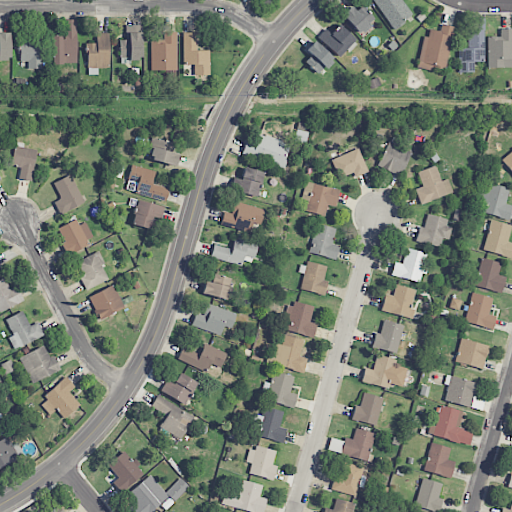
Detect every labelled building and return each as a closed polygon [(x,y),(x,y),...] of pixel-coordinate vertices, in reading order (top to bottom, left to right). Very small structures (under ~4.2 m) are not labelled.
[(412,16),(401,0),(372,0),(392,30),(412,16)] [(341,15),(359,34),(375,19),(362,6),(357,11),(351,5),(341,15)] [(484,17),(467,17),(467,48),(458,48),(458,73),(473,73),(473,62),(483,62),(484,17)] [(76,20),(63,20),(63,36),(52,36),(52,65),(77,65),(76,20)] [(418,68),(443,73),(453,27),(441,24),(439,31),(426,29),(418,68)] [(355,40),(338,25),(330,34),(325,29),(317,38),(338,58),(355,40)] [(141,60),(141,26),(126,26),(126,40),(119,40),(119,56),(128,56),(128,60),(141,60)] [(488,68),(511,67),(511,29),(499,29),(499,36),(487,37),(488,68)] [(177,71),(177,32),(163,32),(163,39),(151,38),(150,71),(177,71)] [(0,59),(10,59),(9,33),(0,33),(0,59)] [(196,33),(184,33),(183,65),(194,65),(193,76),(209,76),(210,51),(196,51),(196,33)] [(108,34),(97,34),(97,44),(87,44),(87,68),(109,68),(108,34)] [(28,69),(42,69),(42,35),(29,35),(29,42),(20,42),(19,61),(28,62),(28,69)] [(310,55),(304,62),(318,75),(333,59),(314,41),(305,50),(310,55)] [(284,167),(289,144),(247,133),(242,156),(284,167)] [(175,144),(154,138),(147,159),(175,167),(178,154),(173,153),(175,144)] [(400,177),(412,148),(389,138),(377,167),(400,177)] [(30,181),(37,151),(15,146),(10,166),(20,168),(18,179),(30,181)] [(354,177),(367,172),(358,148),(332,159),(339,177),(352,172),(354,177)] [(511,150),(500,161),(511,174),(511,150)] [(165,202),(169,189),(152,184),(155,171),(131,165),(124,190),(165,202)] [(448,179),(441,181),(435,166),(417,172),(422,187),(415,190),(420,205),(453,193),(448,179)] [(262,171),(242,169),(241,179),(232,178),(230,192),(259,196),(262,171)] [(53,202),(59,215),(84,203),(70,175),(53,183),(60,199),(53,202)] [(305,211),(324,217),(327,205),(335,207),(339,191),(306,181),(302,196),(308,198),(305,211)] [(505,204),(509,188),(489,184),(487,193),(478,191),(476,202),(483,204),(481,213),(508,220),(511,206),(505,204)] [(164,206),(136,201),(132,226),(152,229),(154,218),(162,220),(164,206)] [(253,223),(260,225),(264,209),(234,202),(231,214),(223,212),(221,221),(233,224),(232,228),(250,233),(253,223)] [(442,238),(448,240),(453,223),(427,215),(423,228),(419,227),(415,240),(440,248),(442,238)] [(79,225),(76,219),(57,228),(68,253),(94,241),(85,222),(79,225)] [(511,225),(489,221),(483,251),(511,257),(511,252),(511,243),(507,243),(511,225)] [(331,244),(336,229),(316,223),(308,252),(335,260),(339,246),(331,244)] [(258,243),(234,237),(231,249),(213,245),(210,258),(242,266),(243,261),(253,263),(258,243)] [(428,253),(406,248),(402,264),(394,262),(390,276),(419,283),(421,273),(423,274),(428,253)] [(76,262),(83,276),(79,278),(85,291),(108,280),(101,265),(104,264),(98,251),(76,262)] [(505,277),(498,275),(501,263),(482,258),(474,286),(501,293),(505,277)] [(326,267),(300,262),(298,273),(303,274),(300,290),(324,295),(327,281),(324,281),(326,267)] [(226,300),(232,279),(214,274),(211,283),(205,281),(201,294),(226,300)] [(16,285),(9,288),(5,278),(0,280),(0,311),(23,301),(16,285)] [(100,320),(124,308),(112,285),(88,297),(100,320)] [(385,294),(380,311),(411,319),(414,309),(410,308),(415,290),(395,285),(392,296),(385,294)] [(489,315),(492,298),(471,293),(464,323),(492,329),(495,316),(489,315)] [(236,314),(207,303),(202,316),(195,313),(190,326),(220,336),(223,326),(231,329),(236,314)] [(310,322),(313,307),(289,303),(283,331),(314,337),(316,324),(310,322)] [(44,336),(37,322),(30,326),(22,311),(5,319),(13,335),(8,338),(14,350),(44,336)] [(398,353),(402,325),(382,321),(380,334),(374,333),(372,349),(398,353)] [(303,341),(285,335),(282,345),(273,343),(267,362),(303,373),(307,359),(299,356),(303,341)] [(454,362),(482,369),(488,345),(460,339),(454,362)] [(177,359),(206,373),(210,364),(220,368),(226,354),(204,343),(199,355),(182,347),(177,359)] [(31,384),(58,371),(46,345),(19,358),(31,384)] [(402,387),(407,368),(392,365),(393,359),(376,355),(372,370),(364,368),(361,382),(385,388),(386,383),(402,387)] [(172,385),(166,381),(160,391),(184,405),(196,383),(179,373),(172,385)] [(477,383),(446,375),(444,384),(448,385),(443,401),(470,408),(477,383)] [(56,410),(64,419),(80,405),(68,392),(74,387),(66,378),(38,403),(50,415),(56,410)] [(375,426),(383,398),(363,392),(359,407),(355,405),(351,419),(375,426)] [(193,417),(157,395),(150,406),(165,416),(159,427),(180,440),(193,417)] [(283,412),(263,406),(261,416),(254,414),(251,425),(260,428),(258,436),(282,443),(286,429),(279,427),(283,412)] [(435,426),(429,425),(427,435),(469,445),(472,432),(458,429),(462,411),(440,406),(435,426)] [(344,438),(340,455),(367,462),(374,434),(355,429),(352,440),(344,438)] [(0,441),(0,467),(18,460),(7,438),(0,441)] [(447,460),(450,449),(431,443),(423,471),(449,478),(454,462),(447,460)] [(272,466),(275,451),(249,446),(246,463),(251,464),(249,475),(273,480),(276,466),(272,466)] [(144,473),(133,461),(123,451),(107,466),(118,478),(112,483),(122,493),(144,473)] [(330,490),(355,496),(358,487),(361,488),(366,468),(343,463),(339,477),(334,475),(330,490)] [(189,488),(181,478),(164,492),(150,475),(128,493),(136,502),(123,511),(151,511),(169,498),(172,502),(189,488)] [(438,498),(442,484),(422,478),(414,506),(437,511),(440,511),(443,499),(438,498)] [(262,485),(242,480),(238,496),(224,493),(221,504),(253,511),(263,511),(267,499),(259,497),(262,485)] [(511,511),(511,496),(510,510),(501,508),(500,511),(511,511)] [(332,510),(324,508),(322,511),(352,511),(354,504),(335,499),(332,510)]
